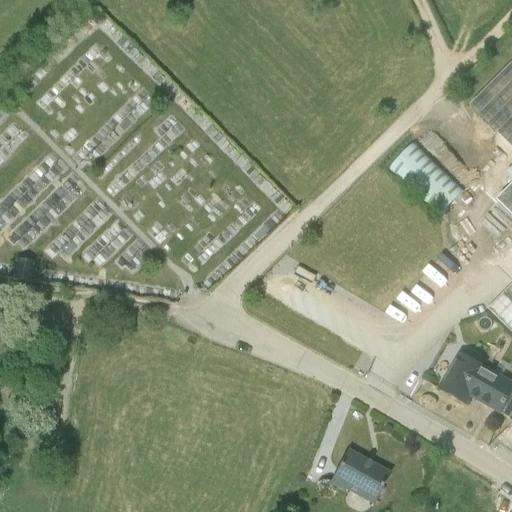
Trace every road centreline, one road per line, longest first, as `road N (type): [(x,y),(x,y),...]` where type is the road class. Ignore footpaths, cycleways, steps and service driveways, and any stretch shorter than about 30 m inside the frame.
road 1 (residential): [(206,316),(511,485)]
road 2 (track): [(453,77),(304,217)]
road 3 (unclassified): [(304,217),(206,316)]
